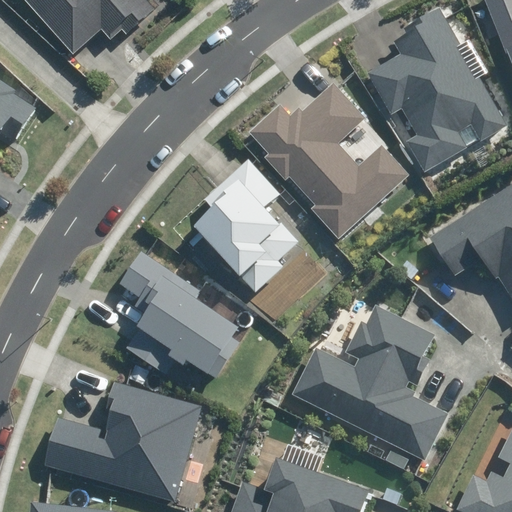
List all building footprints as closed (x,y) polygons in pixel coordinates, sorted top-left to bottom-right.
[(34,0),(82,55),(107,34),(117,46),(129,36),(133,41),(171,9),(163,0),(34,0)] [(511,0),(487,0),(511,65),(511,0)] [(413,134),(404,140),(425,179),(475,152),(465,135),(470,132),(480,149),(511,131),(511,124),(484,74),(479,77),(464,51),(470,49),(445,4),(388,35),(398,55),(366,72),(393,121),(403,115),(413,134)] [(0,181),(15,160),(5,152),(9,146),(21,154),(55,107),(42,98),(44,94),(0,63),(0,181)] [(288,103),(252,135),(264,147),(259,151),(290,184),(293,181),(316,206),(311,210),(344,245),(418,177),(385,142),(363,162),(348,146),(376,120),(341,82),(314,106),(310,102),(298,114),(288,103)] [(295,198),(253,152),(219,183),(217,181),(197,198),(206,208),(184,228),(188,233),(183,236),(211,267),(217,261),(242,288),(243,286),(258,303),(295,268),(291,263),(312,244),(282,210),(295,198)] [(498,278),(511,297),(511,187),(433,239),(459,278),(484,260),(497,279),(498,278)] [(144,242),(112,287),(131,300),(128,304),(115,295),(111,301),(124,310),(138,320),(116,350),(169,387),(180,372),(191,379),(194,374),(218,391),(254,341),(248,337),(255,327),(210,296),(215,290),(144,242)] [(296,396),(429,462),(452,415),(417,397),(419,393),(411,389),(414,383),(420,386),(433,360),(429,358),(440,336),(381,306),(371,326),(365,323),(350,354),(363,360),(359,368),(320,349),(296,396)] [(58,417),(44,467),(176,501),(201,405),(114,383),(104,422),(110,424),(106,440),(99,439),(102,428),(58,417)] [(461,511),(462,511),(511,511),(511,439),(502,459),(511,464),(511,470),(508,478),(496,472),(490,482),(479,476),(461,511)] [(323,474),(282,459),(270,491),(245,482),(233,511),(367,511),(375,492),(342,480),(323,473),(323,474)]
